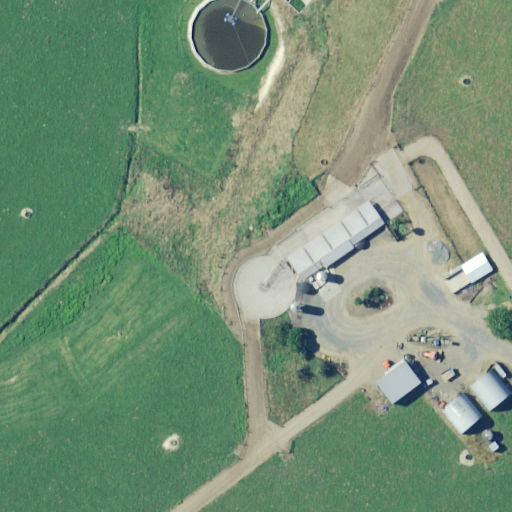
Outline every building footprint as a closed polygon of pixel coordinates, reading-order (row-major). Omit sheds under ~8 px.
[(383,224),(367,202),(287,259),(303,281),(323,267),(324,269),(356,246),(355,245),(383,224)] [(473,283),(463,267),(443,279),(453,295),(473,283)] [(420,384),(404,363),(376,383),(391,405),(420,384)] [(510,395),(491,371),(471,387),(490,411),(510,395)] [(481,418),(462,395),(442,411),(461,434),(481,418)]
